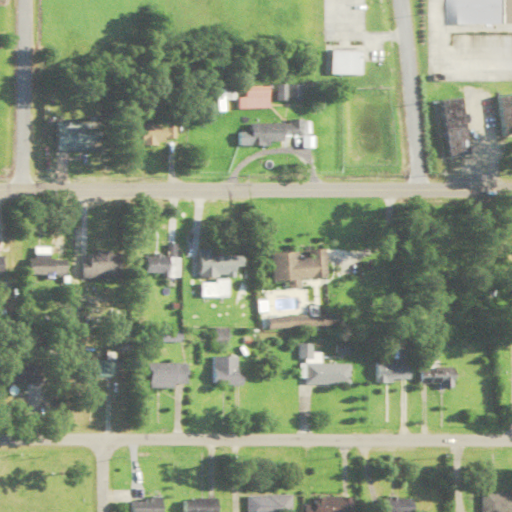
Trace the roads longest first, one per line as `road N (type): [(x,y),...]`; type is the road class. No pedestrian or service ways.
road 1 (residential): [(511,436),(0,434)]
road 2 (secondary): [(511,183),(0,182)]
